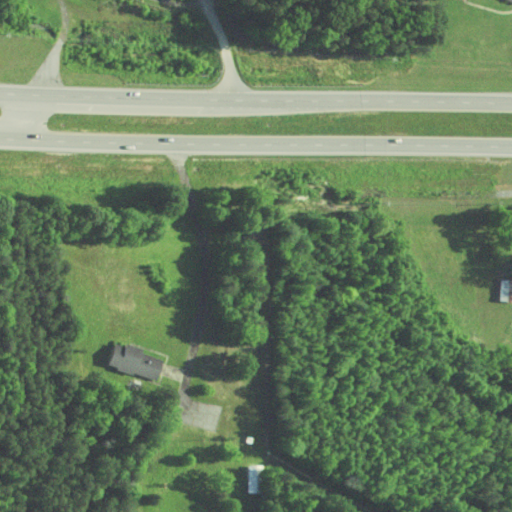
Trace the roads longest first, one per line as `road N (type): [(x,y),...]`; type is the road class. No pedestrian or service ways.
road 1 (trunk): [(511,102),(0,93)]
road 2 (trunk): [(0,138),(511,146)]
